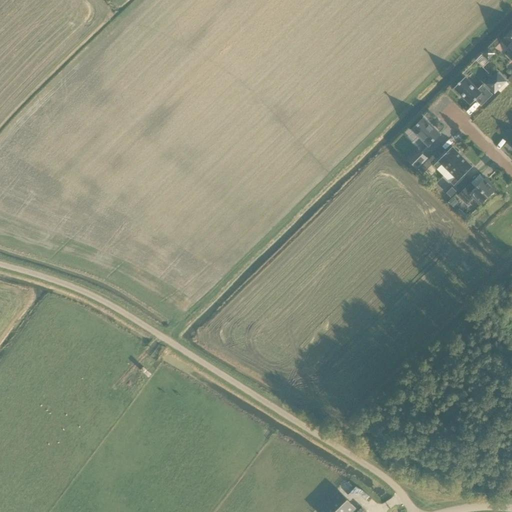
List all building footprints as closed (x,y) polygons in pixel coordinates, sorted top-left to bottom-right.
[(504,41),(503,42),(508,47),(509,46),(511,49),(511,31),(503,40),(504,41)] [(483,54),(489,60),(496,53),(489,47),(483,54)] [(495,93),(506,82),(498,73),(487,84),(495,93)] [(483,84),(478,89),(466,77),(454,88),(471,105),(476,100),(482,106),(493,94),(483,84)] [(413,130),(429,146),(441,134),(424,118),(413,130)] [(448,171),(463,157),(453,146),(434,165),(438,169),(442,165),(448,171)] [(409,159),(418,168),(428,158),(419,149),(409,159)] [(473,167),(463,157),(448,171),(455,178),(450,182),(454,186),(473,167)] [(486,179),(477,188),(471,182),(458,195),(467,204),(474,197),(481,204),(496,189),(486,179)] [(457,192),(453,188),(447,194),(451,198),(457,192)] [(144,362),(132,378),(135,381),(132,385),(135,387),(150,367),(144,362)] [(318,511),(353,511),(357,509),(340,491),(318,511)]
